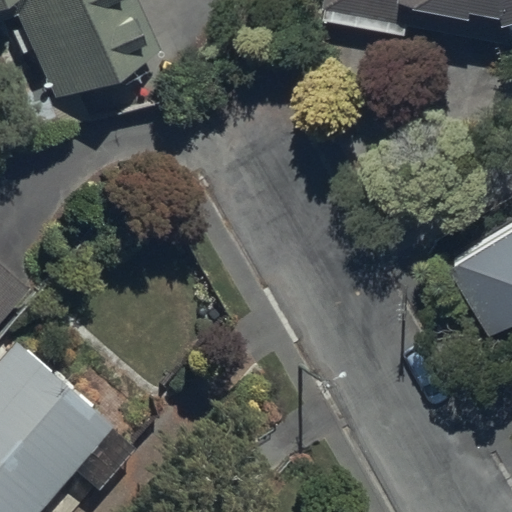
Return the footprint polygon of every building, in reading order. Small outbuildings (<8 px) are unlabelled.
[(0,0),(0,2),(4,0),(44,84),(151,35),(134,0),(0,0)] [(511,0),(316,0),(317,1),(402,18),(405,4),(495,22),(511,17),(511,0)] [(511,204),(448,244),(483,307),(511,289),(511,204)] [(0,297),(22,275),(0,254),(0,297)] [(4,326),(0,330),(0,511),(14,511),(65,454),(87,474),(124,433),(4,326)]
